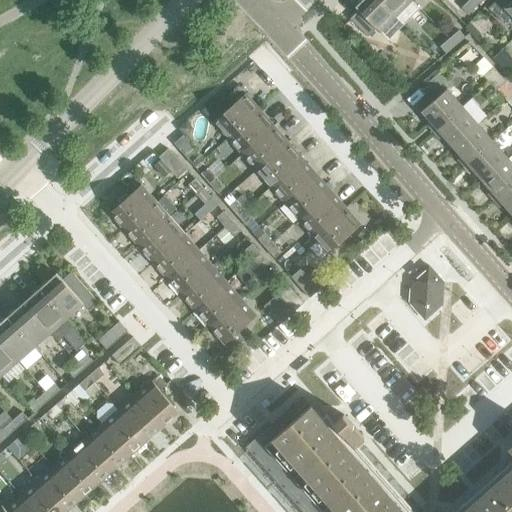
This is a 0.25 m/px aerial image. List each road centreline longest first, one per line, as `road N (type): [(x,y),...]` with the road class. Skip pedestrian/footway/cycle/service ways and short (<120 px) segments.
road 1 (unclassified): [(441,221),(273,25)]
road 2 (residential): [(230,403),(62,208)]
road 3 (residential): [(418,242),(252,55)]
road 4 (residential): [(230,403),(418,242)]
road 5 (unclassified): [(14,170),(187,0)]
road 6 (residential): [(62,208),(171,116)]
